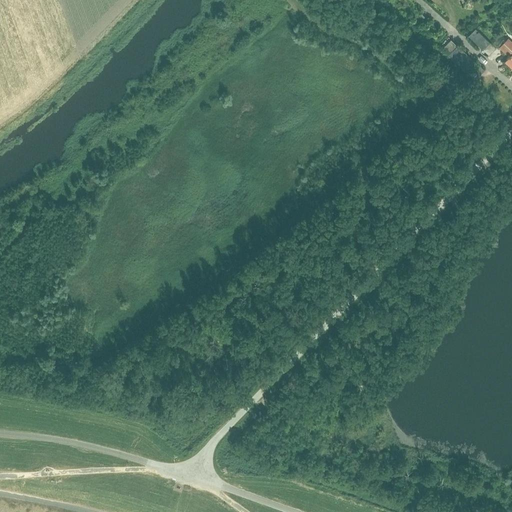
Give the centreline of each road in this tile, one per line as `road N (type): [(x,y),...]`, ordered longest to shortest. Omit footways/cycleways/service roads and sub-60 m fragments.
road 1 (unclassified): [(511,132),(185,473)]
road 2 (unclassified): [(185,473),(70,442),(0,434)]
